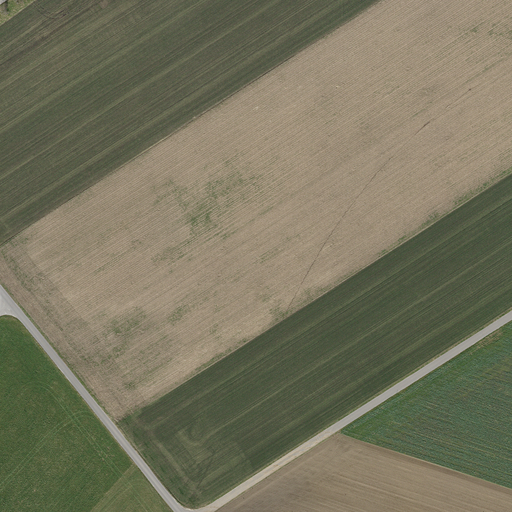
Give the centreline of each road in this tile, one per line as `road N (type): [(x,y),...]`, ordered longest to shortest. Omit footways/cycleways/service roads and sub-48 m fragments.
road 1 (track): [(205,511),(511,314)]
road 2 (unclassified): [(180,511),(0,291)]
